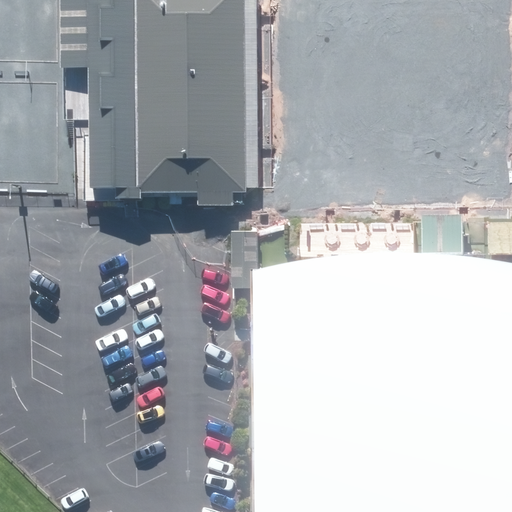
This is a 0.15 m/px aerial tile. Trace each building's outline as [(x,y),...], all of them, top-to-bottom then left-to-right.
[(247,188),(259,188),(257,0),(68,0),(69,67),(96,66),(97,192),(199,191),(199,206),(233,206),(233,193),(247,193),(247,188)] [(249,204),(248,219),(257,219),(258,205),(249,204)] [(462,214),(421,215),(422,255),(462,254),(462,214)] [(327,222),(326,246),(375,248),(376,225),(327,222)] [(511,222),(489,223),(489,255),(511,254),(511,222)] [(232,231),(232,287),(257,287),(258,232),(232,231)]
